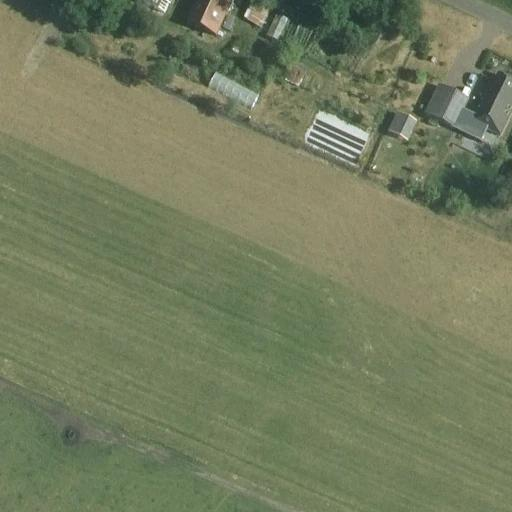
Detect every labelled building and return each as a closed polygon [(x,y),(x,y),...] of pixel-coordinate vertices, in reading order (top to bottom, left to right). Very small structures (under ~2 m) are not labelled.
[(134,0),(134,2),(163,15),(170,0),(134,0)] [(218,40),(236,0),(199,0),(187,26),(218,40)] [(501,117),(511,93),(511,82),(498,76),(494,84),(489,82),(470,122),(499,136),(507,119),(501,117)] [(299,97),(304,88),(290,80),(285,90),(299,97)] [(457,97),(439,88),(425,117),(444,126),(452,109),(457,97)] [(511,200),(511,159),(510,159),(494,193),(511,200)]
